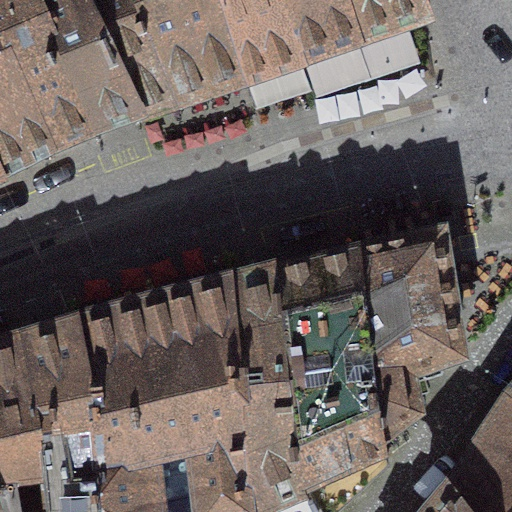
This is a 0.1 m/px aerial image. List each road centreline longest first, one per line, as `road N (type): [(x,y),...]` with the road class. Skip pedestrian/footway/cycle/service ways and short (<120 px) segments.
road 1 (residential): [(0,257),(81,228),(445,134),(511,126)]
road 2 (residential): [(405,511),(511,360)]
